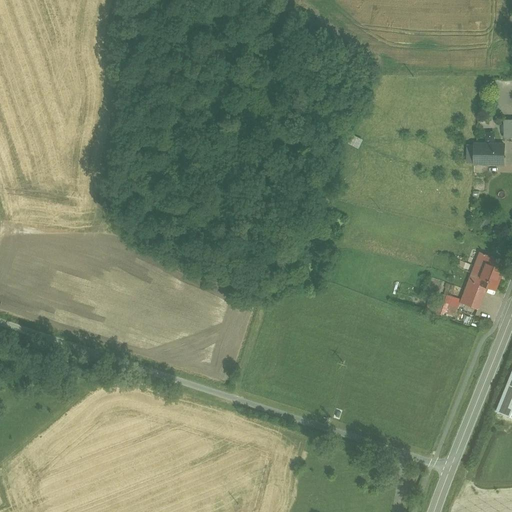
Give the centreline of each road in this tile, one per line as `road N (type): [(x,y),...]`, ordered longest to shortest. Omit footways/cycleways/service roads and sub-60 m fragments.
road 1 (unclassified): [(0,318),(451,472)]
road 2 (secondary): [(511,318),(451,472)]
